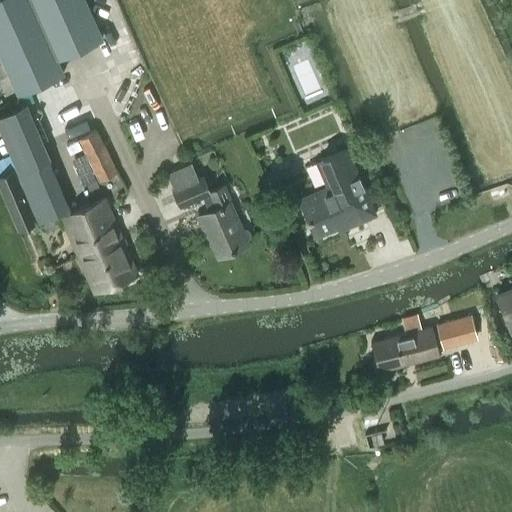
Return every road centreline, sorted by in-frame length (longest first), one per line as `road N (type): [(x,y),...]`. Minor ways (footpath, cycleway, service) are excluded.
road 1 (unclassified): [(0,326),(290,299),(428,261),(511,224)]
road 2 (residential): [(0,441),(281,422),(511,366)]
